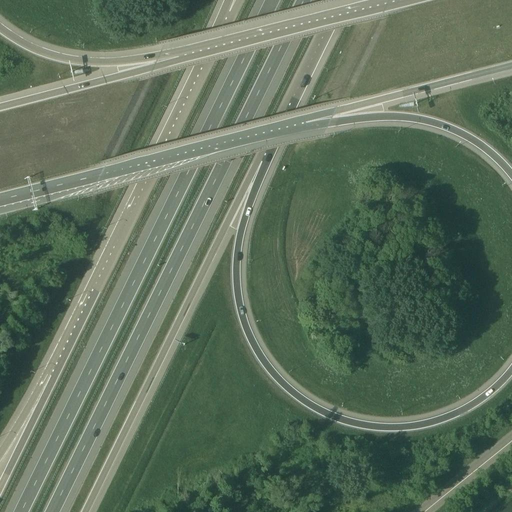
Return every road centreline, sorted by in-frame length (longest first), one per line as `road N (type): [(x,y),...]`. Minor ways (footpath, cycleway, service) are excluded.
road 1 (motorway): [(272,0),(21,511)]
road 2 (motorway): [(52,511),(303,0)]
road 3 (motorway): [(511,370),(473,402),(418,424),(371,425),(294,394),(256,352),(236,280),(255,166)]
road 4 (motorway): [(234,13),(54,376)]
road 5 (motorway): [(85,511),(255,166)]
road 6 (motorway): [(0,201),(301,124)]
road 7 (motorway): [(419,0),(180,60)]
road 8 (motorway): [(301,124),(413,117),(464,133),(511,173)]
road 9 (motorway): [(301,124),(511,65)]
road 10 (motorway): [(180,60),(69,62),(0,29)]
road 11 (motorway): [(180,60),(0,106)]
road 12 (motorway): [(255,166),(337,0)]
road 13 (motorway): [(54,376),(0,489)]
